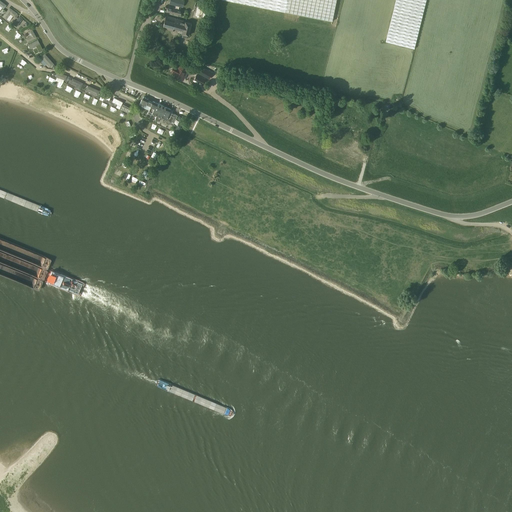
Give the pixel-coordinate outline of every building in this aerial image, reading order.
[(225,0),(332,21),(336,0),(225,0)] [(396,0),(386,42),(414,49),(426,0),(396,0)] [(195,16),(200,18),(204,7),(199,5),(195,16)] [(180,15),(182,10),(168,6),(167,12),(180,15)] [(15,17),(18,13),(9,7),(2,16),(6,19),(10,14),(15,17)] [(20,16),(13,24),(16,27),(23,18),(20,16)] [(177,29),(176,32),(182,34),(182,37),(187,38),(187,35),(188,35),(192,23),(166,16),(162,28),(173,31),(174,28),(177,29)] [(37,37),(32,29),(28,31),(30,36),(25,38),(28,42),(37,37)] [(30,49),(40,43),(38,39),(28,44),(30,49)] [(54,63),(45,53),(41,56),(50,67),(54,63)] [(174,65),(170,72),(175,74),(174,75),(175,76),(175,77),(180,79),(183,80),(188,72),(186,71),(188,67),(180,63),(178,67),(174,65)] [(210,79),(213,73),(201,67),(198,72),(210,79)] [(65,80),(67,75),(57,71),(56,76),(65,80)] [(202,86),(206,80),(205,79),(197,74),(193,81),(202,86)] [(80,90),(83,83),(72,78),(70,82),(76,85),(75,87),(80,90)] [(99,90),(87,84),(85,89),(97,95),(99,90)] [(112,102),(117,104),(121,106),(123,102),(114,98),(112,102)] [(140,103),(143,104),(141,107),(148,111),(149,110),(147,113),(151,115),(152,113),(156,115),(155,118),(157,118),(157,120),(160,120),(161,117),(172,122),(173,122),(176,118),(177,115),(175,114),(174,114),(171,113),(172,110),(170,109),(148,99),(144,98),(143,100),(142,100),(140,103)] [(336,148),(337,141),(330,139),(328,146),(336,148)] [(324,161),(321,169),(339,176),(342,168),(324,161)]
